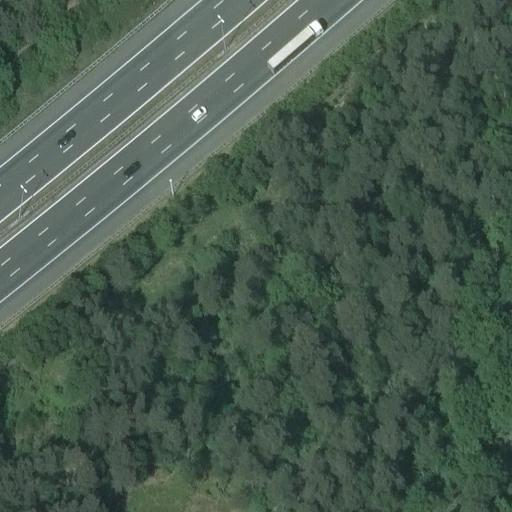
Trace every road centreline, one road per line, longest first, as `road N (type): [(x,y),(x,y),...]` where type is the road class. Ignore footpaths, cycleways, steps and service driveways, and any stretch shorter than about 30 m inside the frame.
road 1 (track): [(459,0),(336,113),(320,159),(318,226),(301,265),(0,497)]
road 2 (motorway): [(0,281),(338,0)]
road 3 (motorway): [(224,0),(0,185)]
